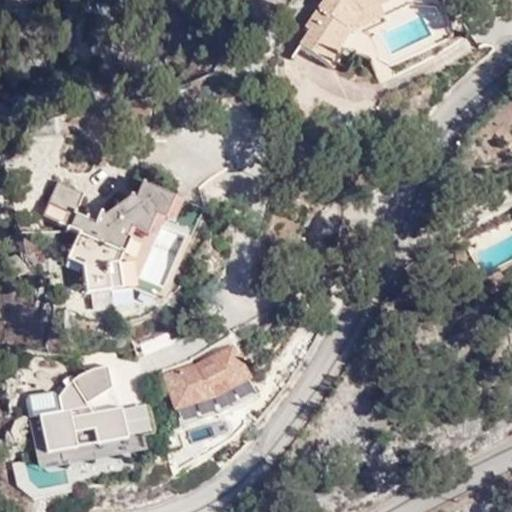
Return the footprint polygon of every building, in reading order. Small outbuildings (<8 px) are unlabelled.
[(353,17),(389,0),(322,0),(303,30),(306,32),(297,46),(326,66),(347,33),(344,31),(353,17)] [(382,19),(376,6),(353,17),(344,31),(347,33),(349,34),(382,19)] [(158,229),(183,239),(195,212),(139,187),(132,202),(126,200),(102,217),(96,214),(90,227),(69,218),(79,197),(54,185),(46,203),(28,195),(20,213),(74,237),(63,262),(79,269),(82,296),(129,293),(154,304),(160,291),(135,280),(158,229)] [(164,376),(177,417),(194,411),(199,420),(218,414),(230,409),(230,398),(249,388),(230,350),(198,365),(164,376)] [(44,457),(74,452),(72,434),(92,431),(95,448),(127,443),(127,441),(122,409),(112,391),(108,366),(97,368),(88,371),(77,378),(67,385),(57,398),(60,413),(38,417),(38,419),(44,457)] [(249,388),(230,398),(230,409),(253,397),(249,388)] [(194,411),(177,417),(179,426),(199,420),(194,411)] [(142,438),(127,441),(127,443),(95,448),(92,431),(72,434),(74,452),(44,457),(38,419),(28,420),(37,472),(145,455),(142,438)]
